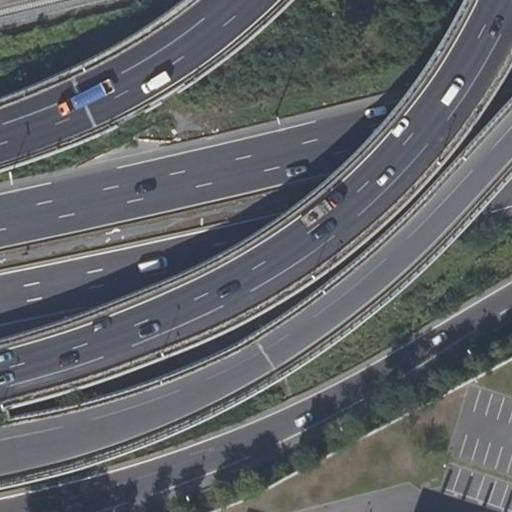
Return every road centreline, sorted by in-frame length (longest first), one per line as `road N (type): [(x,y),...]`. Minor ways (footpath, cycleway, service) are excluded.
road 1 (motorway): [(0,373),(145,328),(280,261),(343,216),(459,89),(507,0)]
road 2 (motorway): [(511,151),(341,315),(269,361),(179,406),(0,461)]
road 3 (motorway): [(511,95),(0,218)]
road 4 (motorway): [(0,299),(435,210),(511,186)]
road 5 (motorway): [(57,511),(271,436),(511,305)]
road 6 (motorway): [(244,0),(204,39),(90,106),(0,140)]
